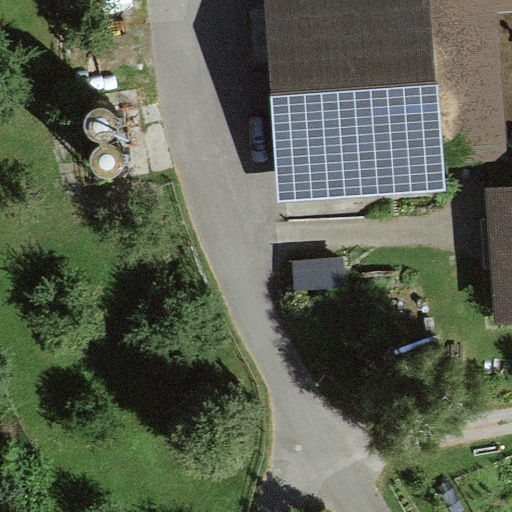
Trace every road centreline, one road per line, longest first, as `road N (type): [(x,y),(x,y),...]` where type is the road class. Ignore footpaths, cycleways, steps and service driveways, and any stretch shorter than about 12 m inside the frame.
road 1 (residential): [(175,0),(220,248),(318,458),(354,511)]
road 2 (track): [(511,420),(421,436),(324,467)]
